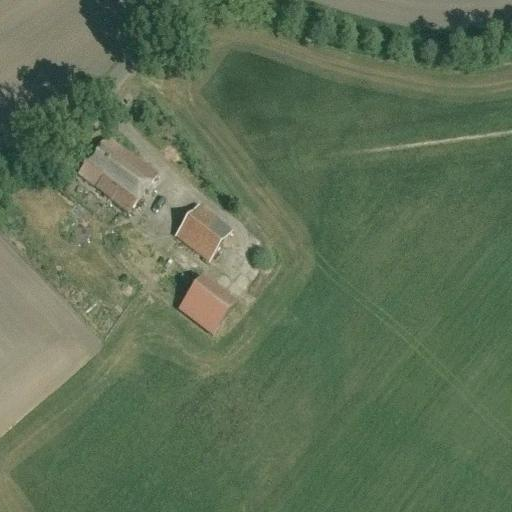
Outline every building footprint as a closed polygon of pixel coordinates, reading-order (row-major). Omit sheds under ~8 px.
[(131,213),(159,175),(108,136),(79,175),(131,213)] [(210,265),(233,233),(200,207),(176,239),(210,265)] [(84,212),(71,226),(105,257),(118,242),(84,212)] [(138,271),(129,283),(148,296),(156,284),(138,271)] [(214,339),(236,308),(203,280),(179,312),(214,339)] [(253,361),(265,343),(255,338),(244,356),(253,361)]
